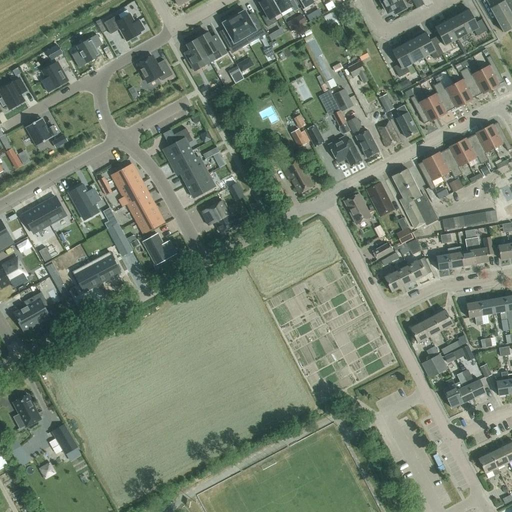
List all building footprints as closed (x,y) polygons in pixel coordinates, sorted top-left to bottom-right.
[(227,0),(226,2),(233,10),(237,6),(230,0),(227,0)] [(281,13),(272,0),(263,0),(259,3),(266,14),(261,17),(267,28),(276,22),(273,18),(281,13)] [(287,0),(272,0),(281,13),(291,7),(294,12),(299,9),(293,0),(290,0),(289,1),(287,0)] [(299,0),(305,9),(315,3),(313,0),(299,0)] [(380,0),(381,0),(383,3),(382,5),(385,10),(387,10),(387,12),(388,13),(389,12),(393,10),(394,14),(406,8),(401,0),(380,0)] [(511,0),(485,0),(503,31),(511,26),(511,0)] [(326,12),(331,22),(340,18),(335,8),(326,12)] [(469,8),(457,15),(467,33),(474,30),(477,35),(487,30),(481,19),(476,22),(469,8)] [(245,11),(234,17),(245,37),(252,33),(255,40),(265,34),(257,20),(252,23),(245,11)] [(135,23),(130,14),(120,19),(118,15),(104,22),(110,34),(119,29),(126,41),(140,33),(140,31),(144,29),(139,20),(135,23)] [(306,22),(302,14),(286,23),(290,31),(306,22)] [(457,15),(446,21),(456,39),(467,33),(457,15)] [(245,37),(234,17),(222,24),(230,36),(224,39),(232,53),(242,47),(238,41),(245,37)] [(105,31),(99,20),(95,22),(102,33),(105,31)] [(442,40),(437,43),(443,53),(452,48),(449,43),(456,39),(446,21),(435,27),(442,40)] [(276,36),(287,31),(284,24),(273,29),(276,36)] [(426,31),(414,38),(424,57),(431,53),(434,58),(443,53),(437,43),(433,45),(426,31)] [(93,33),(67,46),(77,67),(96,57),(91,47),(98,43),(93,33)] [(208,33),(197,39),(207,57),(212,54),(216,59),(226,53),(219,40),(214,43),(208,33)] [(414,38),(403,44),(413,62),(424,57),(414,38)] [(207,57),(197,39),(186,45),(192,55),(187,58),(194,72),(205,66),(202,60),(207,57)] [(314,39),(306,43),(309,50),(326,82),(331,79),(319,57),(323,55),(314,39)] [(413,62),(403,44),(392,50),(399,63),(394,66),(399,77),(409,71),(406,66),(413,62)] [(366,58),(362,51),(357,54),(361,60),(366,58)] [(156,64),(151,55),(137,64),(147,83),(159,76),(161,81),(172,75),(164,60),(156,64)] [(490,65),(480,70),(491,89),(498,85),(498,84),(504,81),(490,55),(486,57),(490,65)] [(249,57),(236,64),(240,72),(254,65),(249,57)] [(336,63),(338,68),(346,64),(343,59),(336,63)] [(67,81),(56,62),(42,70),(46,78),(41,81),(47,92),(67,81)] [(363,84),(368,81),(359,63),(348,69),(353,78),(358,75),(363,84)] [(455,66),(458,72),(459,71),(463,69),(459,63),(455,66)] [(467,67),(463,69),(477,95),(483,92),(484,93),(491,89),(480,70),(471,74),(467,67)] [(463,79),(454,84),(464,103),(472,99),(471,98),(477,95),(463,69),(459,71),(463,79)] [(240,72),(232,77),(235,83),(244,79),(240,72)] [(18,77),(0,86),(0,93),(8,108),(23,99),(19,93),(25,90),(18,77)] [(441,81),(437,83),(451,109),(456,106),(457,107),(464,103),(454,84),(444,88),(441,81)] [(403,82),(397,85),(400,91),(406,88),(403,82)] [(437,92),(427,97),(438,117),(445,113),(445,112),(451,109),(437,83),(433,85),(437,92)] [(407,98),(414,95),(411,89),(404,92),(407,98)] [(330,90),(322,94),(333,114),(340,110),(330,90)] [(344,90),(333,95),(341,111),(352,106),(344,90)] [(379,97),(386,112),(394,108),(386,93),(379,97)] [(438,117),(427,97),(418,102),(414,95),(410,97),(424,124),(430,120),(430,121),(438,117)] [(361,98),(358,103),(363,108),(367,102),(361,98)] [(417,131),(408,112),(407,112),(404,105),(396,109),(400,116),(396,118),(406,137),(417,131)] [(190,106),(166,114),(169,123),(193,114),(190,106)] [(340,110),(333,114),(339,126),(338,129),(340,132),(343,134),(349,131),(346,123),(347,122),(340,110)] [(355,117),(347,122),(353,133),(361,128),(355,117)] [(41,118),(25,127),(36,146),(57,134),(52,125),(46,129),(41,118)] [(376,126),(383,139),(382,139),(386,147),(399,140),(389,120),(376,126)] [(491,125),(483,129),(493,148),(503,143),(507,151),(511,148),(497,122),(491,125)] [(305,129),(314,147),(324,142),(315,124),(305,129)] [(163,149),(170,162),(191,151),(187,143),(192,140),(186,128),(173,135),(177,142),(163,149)] [(290,132),(298,147),(307,143),(299,128),(290,132)] [(476,133),(470,136),(484,162),(488,160),(484,153),(493,148),(483,129),(476,132),(476,133)] [(368,130),(356,136),(367,157),(379,151),(368,130)] [(63,134),(55,138),(59,145),(67,141),(63,134)] [(351,166),(362,160),(350,139),(347,140),(344,135),(327,144),(337,164),(347,159),(351,166)] [(464,139),(457,142),(467,162),(476,157),(480,164),(484,162),(470,136),(465,139),(464,139)] [(450,147),(444,150),(458,176),(461,174),(458,167),(467,162),(457,142),(449,146),(450,147)] [(438,152),(430,156),(440,176),(450,171),(454,178),(458,176),(444,150),(438,153),(438,152)] [(191,151),(170,162),(176,174),(201,161),(199,156),(195,158),(191,151)] [(300,194),(314,185),(310,178),(312,177),(298,153),(280,163),(290,181),(292,180),(300,194)] [(440,176),(430,156),(423,160),(423,161),(417,164),(431,190),(435,188),(431,181),(440,176)] [(201,161),(176,174),(177,175),(180,173),(187,185),(208,173),(201,161)] [(132,165),(112,176),(119,187),(129,182),(131,187),(141,182),(132,165)] [(481,169),(484,176),(489,173),(486,166),(481,169)] [(414,228),(425,223),(426,225),(438,220),(431,206),(425,193),(422,194),(421,195),(408,168),(392,176),(403,197),(400,199),(400,200),(401,201),(413,226),(414,228)] [(208,173),(187,185),(193,198),(214,186),(208,173)] [(449,183),(453,192),(462,187),(458,179),(449,183)] [(119,187),(128,204),(147,193),(141,182),(131,187),(129,182),(119,187)] [(367,189),(377,209),(381,217),(395,209),(391,201),(380,182),(367,189)] [(82,184),(67,192),(84,222),(100,213),(94,203),(100,200),(93,188),(86,192),(82,184)] [(285,196),(280,186),(275,188),(280,199),(285,196)] [(436,194),(439,199),(448,195),(445,189),(436,194)] [(128,204),(137,220),(147,215),(144,210),(153,204),(147,193),(128,204)] [(370,216),(370,215),(375,213),(373,208),(368,211),(359,193),(344,201),(356,224),(370,216)] [(55,196),(39,205),(50,224),(66,215),(55,196)] [(222,200),(201,212),(208,225),(214,222),(220,232),(235,224),(222,200)] [(147,215),(137,220),(143,232),(163,221),(153,204),(144,210),(147,215)] [(39,205),(22,214),(33,233),(50,224),(39,205)] [(109,207),(102,211),(108,221),(104,223),(107,229),(117,223),(109,207)] [(13,242),(1,220),(0,220),(0,242),(3,248),(13,242)] [(384,234),(379,225),(373,228),(378,238),(384,234)] [(413,238),(408,228),(396,233),(401,244),(413,238)] [(478,237),(476,237),(474,228),(470,229),(475,263),(488,261),(487,254),(493,253),(490,236),(483,237),(485,247),(480,248),(478,237)] [(465,239),(467,250),(461,251),(463,265),(475,263),(470,229),(465,230),(466,239),(465,239)] [(163,244),(157,233),(142,241),(155,265),(173,255),(166,242),(163,244)] [(402,255),(409,251),(411,254),(420,250),(415,239),(403,244),(399,247),(400,249),(399,250),(402,255)] [(388,241),(371,251),(376,260),(393,250),(388,241)] [(500,259),(511,256),(511,252),(510,242),(498,245),(500,259)] [(461,251),(455,252),(454,248),(448,249),(451,267),(463,265),(461,251)] [(115,249),(91,262),(102,283),(126,270),(115,249)] [(438,269),(451,267),(448,249),(447,249),(448,254),(436,256),(438,269)] [(396,252),(389,256),(392,261),(399,257),(396,252)] [(384,266),(392,261),(389,256),(381,260),(384,266)] [(23,268),(17,258),(2,266),(2,267),(0,268),(0,286),(1,288),(11,282),(13,287),(26,280),(25,277),(21,269),(23,268)] [(419,259),(407,265),(415,279),(426,274),(419,259)] [(50,276),(63,298),(70,294),(51,260),(44,264),(50,276)] [(90,262),(67,274),(78,295),(101,283),(90,262)] [(407,265),(396,270),(403,285),(415,279),(407,265)] [(392,291),(403,285),(396,270),(384,276),(392,291)] [(48,316),(44,309),(49,306),(41,292),(28,299),(24,301),(25,303),(26,306),(27,307),(15,313),(18,319),(17,319),(19,322),(19,321),(24,330),(48,316)] [(501,319),(508,318),(504,296),(491,298),(494,312),(499,311),(501,319)] [(491,298),(479,301),(481,314),(494,312),(491,298)] [(483,324),(481,314),(479,301),(466,303),(469,317),(475,316),(476,325),(483,324)] [(445,309),(433,315),(441,330),(453,324),(445,309)] [(433,315),(422,321),(429,336),(441,330),(433,315)] [(418,342),(429,336),(422,321),(410,327),(418,342)] [(456,341),(449,345),(451,350),(459,346),(456,341)] [(443,354),(451,350),(449,345),(441,349),(443,354)] [(473,358),(467,345),(461,348),(466,361),(473,358)] [(430,359),(433,357),(438,354),(439,354),(435,346),(430,349),(426,351),(430,359)] [(422,363),(424,368),(441,359),(438,354),(433,357),(430,359),(422,363)] [(441,359),(424,368),(429,377),(446,368),(441,359)] [(485,378),(492,374),(486,363),(479,367),(485,378)] [(472,382),(470,377),(467,369),(462,372),(474,397),(485,392),(479,379),(472,382)] [(501,372),(502,380),(496,381),(498,394),(511,392),(508,379),(509,379),(507,371),(501,372)] [(461,387),(457,389),(463,403),(474,397),(462,372),(458,374),(461,381),(459,382),(461,387)] [(443,389),(446,394),(452,408),(463,403),(457,389),(452,379),(446,381),(449,386),(443,389)] [(37,414),(27,395),(13,402),(20,413),(13,417),(19,428),(25,425),(26,426),(33,422),(30,417),(37,414)] [(76,447),(63,424),(52,431),(65,454),(76,447)] [(511,441),(502,447),(509,461),(511,459),(511,441)] [(502,447),(490,452),(497,467),(509,461),(502,447)] [(500,472),(497,467),(490,452),(478,458),(485,473),(492,470),(494,475),(500,472)] [(502,498),(505,503),(511,499),(511,498),(510,494),(502,498)]
